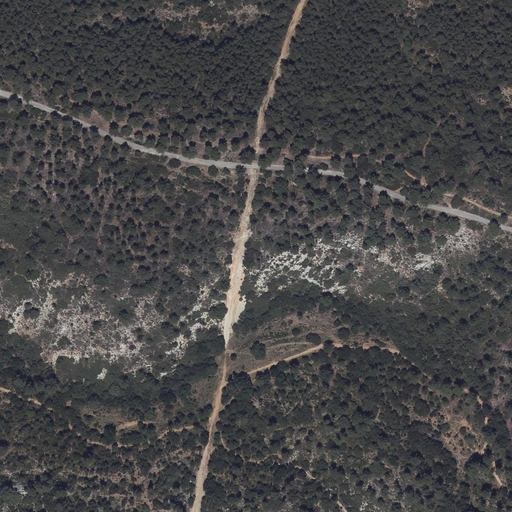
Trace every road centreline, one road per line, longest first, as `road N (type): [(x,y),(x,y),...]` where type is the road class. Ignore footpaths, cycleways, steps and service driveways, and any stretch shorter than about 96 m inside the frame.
road 1 (track): [(0,65),(139,130),(339,157),(374,153),(450,197),(511,217)]
road 2 (unclassified): [(0,92),(135,146),(338,174),(511,230)]
